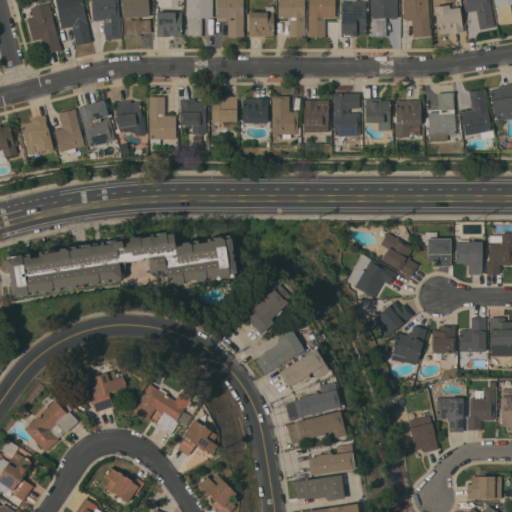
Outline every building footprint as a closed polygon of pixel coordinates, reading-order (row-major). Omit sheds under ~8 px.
[(83,0),(90,38),(91,38),(92,42),(76,45),(73,26),(61,28),(56,0),(83,0)] [(118,0),(120,32),(121,32),(121,38),(105,39),(104,19),(92,20),(91,0),(118,0)] [(148,0),(150,16),(139,17),(139,20),(150,19),(151,32),(140,33),(140,36),(125,37),(122,0),(148,0)] [(213,0),(213,17),(202,17),(202,36),(192,36),(192,35),(187,35),(187,17),(186,17),(186,0),(213,0)] [(244,0),(244,36),(228,36),(228,18),(216,17),(216,0),(244,0)] [(278,0),(305,0),(305,16),(305,36),(289,36),(289,18),(278,18),(278,0)] [(335,0),(335,17),(325,17),(324,36),(308,36),(308,0),(335,0)] [(358,35),(358,36),(341,36),(341,2),(352,2),(353,0),(358,0),(359,1),(366,1),(365,33),(364,33),(363,35),(358,35)] [(377,36),(377,35),(372,35),(372,16),(371,16),(371,0),(398,0),(398,17),(386,17),(386,36),(377,36)] [(428,0),(430,29),(431,29),(431,35),(413,36),(412,17),(404,18),(403,0),(428,0)] [(490,0),(494,21),(495,21),(496,26),(480,29),(476,10),(465,12),(462,0),(490,0)] [(511,22),(505,24),(505,22),(499,23),(496,5),(495,5),(494,0),(511,0),(511,2),(511,3),(511,9),(511,22)] [(50,2),(61,49),(45,53),(41,38),(33,40),(27,18),(33,17),(31,7),(50,2)] [(435,10),(442,9),(442,4),(456,2),(457,7),(460,6),(463,31),(451,33),(451,32),(439,34),(435,10)] [(273,5),(274,35),(249,35),(249,11),(266,11),(266,5),(273,5)] [(170,35),(170,36),(157,36),(157,11),(174,11),(174,10),(182,10),(182,35),(170,35)] [(511,83),(511,118),(504,120),(504,118),(503,118),(503,122),(502,124),(498,125),(496,123),(490,90),(499,88),(498,85),(511,83)] [(485,88),(486,93),(490,121),(491,121),(492,125),(491,125),(491,130),(493,129),(494,137),(482,138),(481,132),(465,134),(461,111),(472,109),(469,91),(485,88)] [(349,108),(349,112),(360,112),(360,135),(333,135),(333,92),(360,92),(360,108),(349,108)] [(439,111),(438,93),(454,92),(454,95),(453,95),(456,134),(447,134),(447,141),(430,142),(428,112),(439,111)] [(237,96),(237,122),(212,121),(212,98),(221,99),(221,95),(237,96)] [(289,111),(298,111),(298,134),(272,134),(272,95),(289,95),(289,111)] [(165,115),(176,115),(176,138),(160,138),(160,144),(150,144),(150,139),(149,139),(149,96),(165,96),(165,115)] [(205,98),(206,133),(193,133),(192,124),(180,124),(180,111),(181,111),(181,104),(180,104),(180,99),(205,98)] [(268,98),(268,122),(243,122),(243,98),(268,98)] [(366,122),(365,98),(381,98),(381,100),(390,100),(390,130),(378,130),(378,122),(366,122)] [(79,106),(104,99),(108,116),(101,118),(101,119),(109,117),(115,140),(89,146),(79,106)] [(304,124),(303,100),(305,100),(305,99),(316,99),(316,100),(329,100),(329,120),(328,120),(328,131),(304,131),(304,124)] [(409,124),(410,136),(395,137),(395,123),(396,123),(396,121),(394,121),(394,116),(396,116),(396,100),(408,100),(408,99),(421,99),(421,124),(409,124)] [(131,100),(131,103),(140,101),(141,113),(144,114),(145,120),(143,123),(144,133),(135,134),(135,132),(129,131),(124,132),(121,127),(118,127),(115,102),(131,100)] [(76,108),(77,112),(76,112),(85,145),(75,147),(76,151),(68,153),(68,151),(63,152),(63,151),(60,151),(54,129),(62,127),(59,112),(76,108)] [(45,114),(46,118),(45,119),(53,150),(41,154),(40,151),(28,154),(26,144),(21,124),(23,124),(22,123),(31,121),(31,118),(45,114)] [(0,124),(1,126),(9,124),(15,145),(18,153),(6,156),(7,161),(0,162),(0,124)] [(504,135),(505,137),(507,138),(509,140),(511,140),(511,148),(508,148),(508,147),(506,147),(499,142),(499,140),(498,140),(496,130),(503,129),(504,135)] [(414,247),(409,255),(411,257),(409,259),(418,264),(411,276),(399,269),(398,269),(382,259),(383,257),(382,256),(385,251),(386,251),(388,248),(380,243),(387,231),(414,247)] [(436,265),(436,261),(428,261),(428,238),(426,238),(426,231),(437,231),(437,238),(450,238),(451,265),(436,265)] [(29,253),(30,258),(39,256),(39,252),(49,250),(49,253),(60,251),(59,248),(76,246),(76,248),(80,248),(80,245),(98,242),(98,245),(101,245),(101,242),(116,240),(116,242),(130,240),(130,237),(135,236),(135,237),(141,236),(141,237),(151,236),(151,234),(167,232),(167,234),(174,233),(176,246),(183,245),(182,242),(198,240),(198,243),(208,242),(207,238),(230,235),(230,238),(231,238),(237,272),(235,272),(236,275),(198,281),(198,279),(184,281),(184,283),(171,285),(170,283),(168,283),(166,273),(151,275),(150,268),(149,267),(148,264),(149,263),(149,257),(143,258),(143,260),(125,262),(126,268),(120,269),(121,277),(118,280),(90,285),(90,283),(83,284),(84,286),(65,289),(65,286),(60,287),(61,290),(14,297),(14,294),(11,294),(10,282),(11,282),(10,278),(9,278),(9,276),(10,276),(9,272),(8,272),(6,260),(8,260),(8,256),(29,253)] [(502,235),(502,232),(511,232),(511,264),(499,264),(499,274),(486,273),(486,260),(489,260),(489,243),(490,243),(490,235),(502,235)] [(468,274),(468,264),(464,264),(464,262),(456,262),(456,241),(482,241),(482,274),(468,274)] [(362,253),(397,273),(390,284),(383,281),(374,297),(354,286),(355,285),(346,280),(362,253)] [(279,284),(291,297),(287,301),(288,302),(272,317),(273,318),(271,319),(274,322),(261,333),(245,315),(279,284)] [(385,338),(379,331),(381,330),(375,323),(376,322),(373,319),(394,300),(400,306),(403,304),(413,315),(385,338)] [(485,316),(485,351),(472,351),(472,350),(459,351),(459,330),(469,330),(469,327),(472,327),(471,316),(485,316)] [(505,317),(505,321),(511,321),(511,356),(491,355),(491,344),(490,344),(490,329),(491,329),(491,324),(490,324),(490,317),(505,317)] [(426,329),(417,360),(404,357),(404,356),(393,353),(398,332),(406,334),(407,332),(411,333),(413,325),(426,329)] [(432,352),(432,329),(440,329),(440,325),(455,325),(455,352),(433,352),(432,352)] [(304,349),(270,370),(264,373),(256,359),(262,356),(261,355),(265,353),(264,351),(278,343),(278,341),(278,340),(277,338),(292,328),(304,349)] [(306,344),(311,341),(313,344),(314,343),(315,345),(309,349),(306,344)] [(316,348),(324,362),(330,370),(316,378),(312,371),(309,374),(309,375),(296,383),(296,382),(289,386),(279,371),(316,348)] [(127,387),(117,389),(118,391),(112,393),(112,392),(109,393),(113,406),(95,411),(91,397),(93,397),(88,379),(114,370),(115,373),(119,372),(120,376),(123,375),(127,387)] [(163,380),(156,376),(160,370),(167,374),(163,380)] [(303,399),(302,396),(318,392),(319,393),(321,393),(319,385),(335,381),(341,407),(299,417),(298,417),(289,419),(285,403),(303,399)] [(133,410),(150,383),(175,400),(182,390),(192,397),(185,407),(183,410),(191,416),(185,426),(176,421),(178,423),(171,434),(156,424),(163,413),(155,408),(148,420),(133,410)] [(494,420),(480,420),(480,429),(467,429),(467,416),(470,416),(470,398),(475,398),(475,390),(483,390),(483,387),(494,387),(494,420)] [(511,389),(511,429),(510,429),(510,427),(507,427),(507,425),(502,425),(502,418),(501,418),(501,389),(511,389)] [(437,397),(463,397),(462,416),(463,416),(463,432),(449,431),(449,421),(446,421),(446,418),(436,418),(437,397)] [(67,412),(69,410),(78,420),(65,432),(57,423),(50,429),(59,439),(46,451),(24,428),(55,399),(67,412)] [(346,434),(327,439),(325,431),(300,437),(301,441),(292,444),(287,425),(296,422),(296,421),(340,410),(346,434)] [(424,452),(423,447),(415,449),(408,419),(429,414),(434,435),(435,435),(438,448),(424,452)] [(217,434),(213,441),(218,445),(212,454),(204,449),(204,450),(199,446),(199,445),(196,443),(188,455),(177,448),(185,436),(183,435),(194,419),(217,434)] [(311,475),(308,457),(316,456),(316,455),(332,453),(332,454),(338,453),(337,446),(351,443),(355,468),(311,475)] [(14,453),(16,451),(23,455),(33,462),(24,473),(22,477),(34,485),(23,500),(11,492),(6,500),(0,495),(0,446),(1,445),(14,453)] [(105,486),(109,479),(103,474),(107,468),(108,468),(110,466),(118,471),(118,470),(131,478),(133,475),(144,482),(135,495),(133,493),(128,501),(105,486)] [(219,511),(211,504),(215,500),(211,496),(212,495),(210,493),(209,494),(205,490),(206,489),(198,482),(203,477),(204,478),(207,475),(211,479),(216,473),(236,492),(229,499),(235,505),(228,511),(219,511)] [(344,498),(327,500),(327,498),(326,498),(326,496),(314,498),(314,496),(297,498),(295,481),(301,480),(341,474),(344,498)] [(467,498),(467,484),(472,484),(471,476),(501,476),(501,498),(467,498)] [(76,511),(85,497),(98,505),(96,508),(102,511),(76,511)] [(0,511),(0,505),(1,506),(3,503),(15,511),(14,511),(0,511)] [(357,503),(357,504),(360,504),(361,511),(306,511),(306,510),(357,503)]
